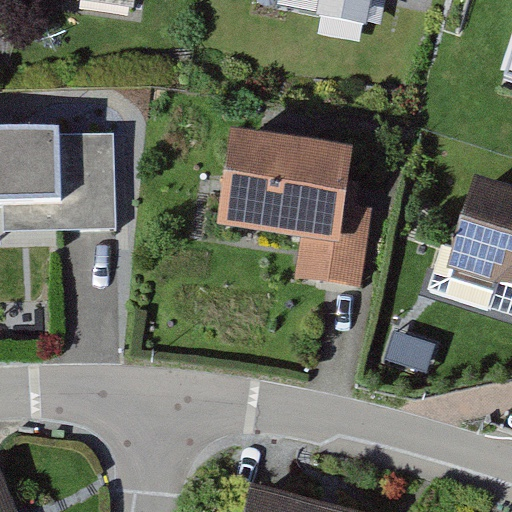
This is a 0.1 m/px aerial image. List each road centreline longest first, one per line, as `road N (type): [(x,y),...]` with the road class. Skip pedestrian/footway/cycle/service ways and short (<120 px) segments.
road 1 (residential): [(164,394),(444,444),(511,467)]
road 2 (residential): [(0,396),(164,394)]
